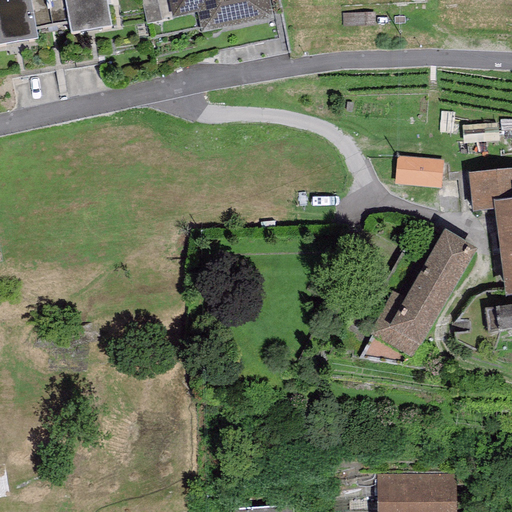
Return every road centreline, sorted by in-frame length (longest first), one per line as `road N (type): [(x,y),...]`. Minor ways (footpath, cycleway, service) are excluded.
road 1 (residential): [(511,61),(310,64),(0,121)]
road 2 (track): [(474,237),(483,250),(481,271),(440,335),(463,366),(511,381)]
